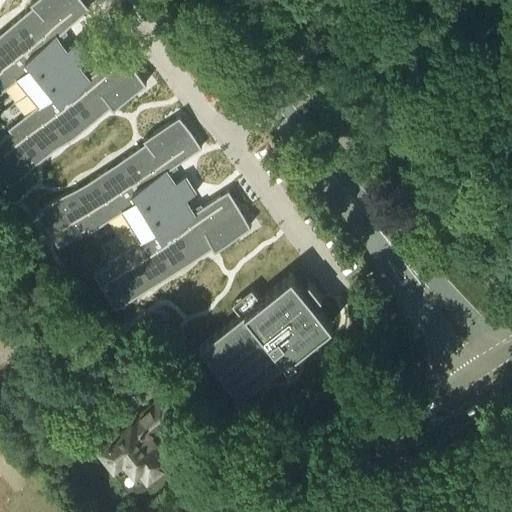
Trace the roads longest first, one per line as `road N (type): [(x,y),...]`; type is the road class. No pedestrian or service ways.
road 1 (secondary): [(369,223),(198,0)]
road 2 (secondary): [(461,381),(307,511)]
road 3 (secondary): [(309,511),(478,404)]
road 4 (secondary): [(503,352),(369,223)]
road 5 (secondary): [(369,223),(461,381)]
